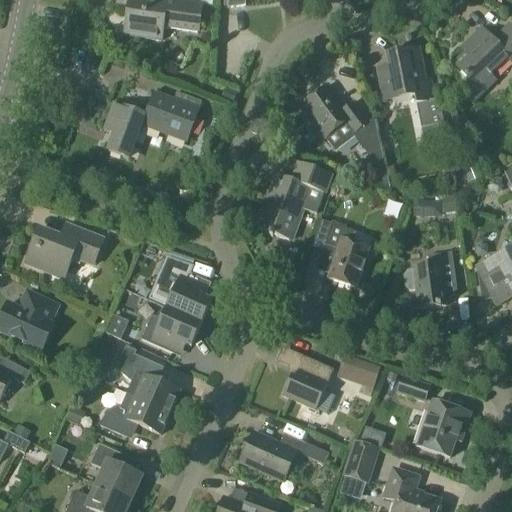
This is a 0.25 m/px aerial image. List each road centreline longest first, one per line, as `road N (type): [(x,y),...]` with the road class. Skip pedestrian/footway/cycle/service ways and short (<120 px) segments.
road 1 (residential): [(424,0),(408,10),(321,23),(292,35),(275,56),(219,226),(224,253),(262,314)]
road 2 (residential): [(472,372),(286,311),(262,314)]
road 3 (residential): [(171,511),(262,314)]
road 4 (residential): [(481,511),(509,426),(500,398),(472,372)]
